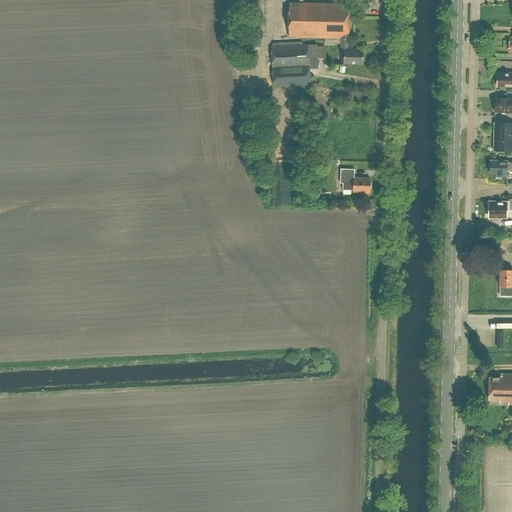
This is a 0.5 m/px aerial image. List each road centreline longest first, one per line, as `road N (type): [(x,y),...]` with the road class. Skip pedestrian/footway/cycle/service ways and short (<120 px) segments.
road 1 (secondary): [(444,511),(458,0)]
road 2 (unclassified): [(377,511),(390,0)]
